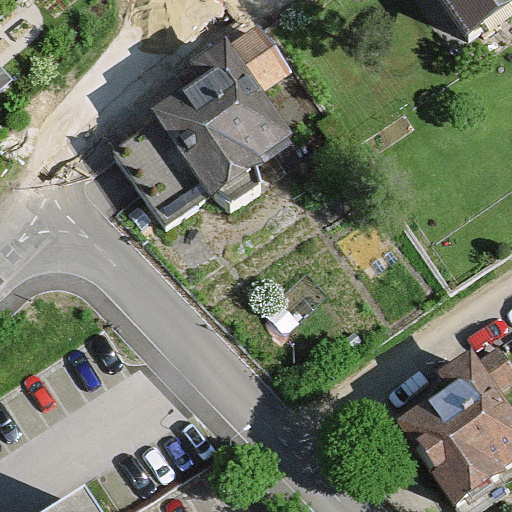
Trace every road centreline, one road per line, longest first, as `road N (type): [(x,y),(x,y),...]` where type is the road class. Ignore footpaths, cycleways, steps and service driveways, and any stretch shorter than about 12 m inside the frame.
road 1 (residential): [(288,446),(56,217)]
road 2 (residential): [(288,446),(511,293)]
road 3 (unknown): [(199,358),(0,485)]
road 4 (residential): [(161,39),(97,122),(56,217)]
